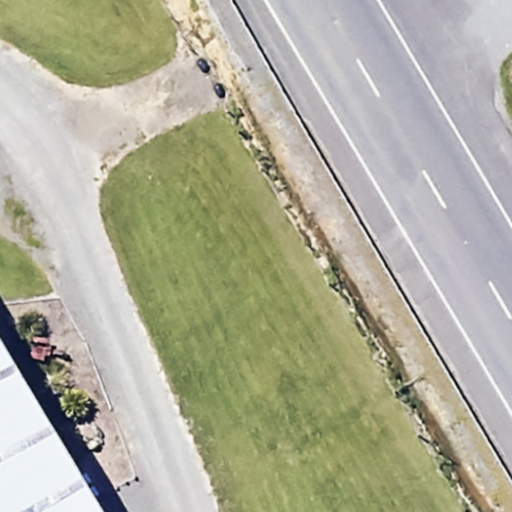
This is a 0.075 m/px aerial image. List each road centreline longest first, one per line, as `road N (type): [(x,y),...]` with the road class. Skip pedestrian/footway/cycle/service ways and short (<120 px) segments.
road 1 (track): [(189,511),(21,129),(0,109)]
road 2 (trunk): [(313,0),(511,327)]
